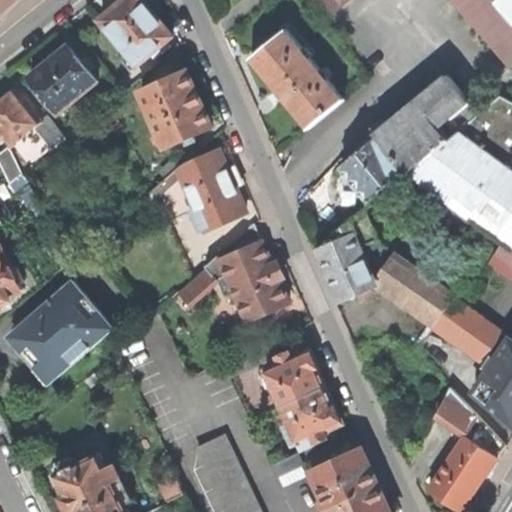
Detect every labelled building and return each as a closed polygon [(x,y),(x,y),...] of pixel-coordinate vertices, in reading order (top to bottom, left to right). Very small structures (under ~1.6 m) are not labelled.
[(0,0),(0,15),(17,0),(0,0)] [(123,59),(132,69),(173,34),(153,9),(145,0),(122,0),(101,18),(130,53),(123,59)] [(315,0),(331,18),(352,0),(315,0)] [(511,0),(453,0),(511,68),(511,0)] [(286,99),(310,128),(344,99),(287,30),(253,59),(286,99)] [(31,76),(59,111),(98,80),(69,45),(51,60),(31,76)] [(164,138),(167,145),(212,125),(199,94),(188,70),(142,90),(161,133),(155,136),(157,141),(164,138)] [(379,137),(408,172),(462,130),(481,114),(448,75),(412,105),(377,134),(379,137)] [(0,100),(0,128),(12,143),(35,125),(40,121),(39,120),(15,89),(1,100),(0,100)] [(481,114),(462,130),(510,166),(511,163),(511,100),(503,95),(481,114)] [(48,113),(39,120),(40,121),(35,125),(53,148),(67,137),(48,113)] [(511,167),(510,166),(462,130),(408,172),(403,176),(504,245),(511,250),(511,167)] [(371,202),(403,176),(408,172),(379,137),(342,167),(351,177),(344,183),(346,186),(353,194),(356,197),(362,191),(371,202)] [(0,152),(0,160),(11,183),(23,173),(13,152),(7,147),(0,152)] [(186,166),(213,225),(247,210),(236,187),(228,170),(220,151),(186,166)] [(174,218),(192,210),(197,208),(180,169),(179,166),(159,184),(174,218)] [(202,230),(213,225),(186,166),(180,169),(197,208),(192,210),(202,230)] [(237,166),(228,170),(236,187),(245,183),(241,174),(237,166)] [(350,196),(353,194),(346,186),(343,188),(346,192),(350,196)] [(367,208),(354,218),(360,232),(356,233),(361,246),(381,239),(367,208)] [(335,234),(337,241),(356,233),(360,232),(354,218),(335,234)] [(12,229),(18,243),(31,236),(24,223),(12,229)] [(235,240),(240,252),(263,241),(255,223),(235,240)] [(329,272),(341,299),(377,283),(361,246),(356,233),(337,241),(318,248),(329,272)] [(0,304),(13,298),(11,295),(24,289),(0,239),(0,304)] [(236,289),(249,318),(289,301),(279,278),(273,263),(263,241),(240,252),(223,259),(229,274),(236,289)] [(493,262),(507,271),(511,262),(511,250),(504,245),(493,262)] [(207,266),(208,268),(218,279),(229,274),(223,259),(219,254),(207,266)] [(377,283),(392,293),(412,264),(397,254),(377,283)] [(278,261),(273,263),(279,278),(284,276),(280,267),(278,261)] [(392,293),(436,325),(454,299),(456,296),(412,264),(392,293)] [(190,303),(218,279),(208,268),(180,292),(190,303)] [(236,289),(229,274),(218,279),(224,294),(236,289)] [(34,354),(55,379),(116,327),(75,280),(14,331),(34,354)] [(434,327),(482,360),(501,332),(454,299),(436,325),(434,327)] [(476,392),(511,423),(511,339),(500,355),(496,353),(486,367),(491,370),(476,392)] [(266,369),(283,406),(327,386),(319,368),(320,368),(315,357),(311,348),(300,353),(297,346),(270,358),(274,366),(266,369)] [(223,362),(230,376),(257,364),(250,350),(223,362)] [(299,441),(303,450),(337,434),(333,427),(344,422),(339,409),(335,401),(334,402),(327,386),(283,406),(292,426),(299,441)] [(437,416),(466,436),(478,415),(452,387),(437,416)] [(478,415),(466,436),(499,457),(507,445),(478,415)] [(293,444),(299,441),(292,426),(286,428),(293,444)] [(198,448),(228,511),(261,511),(225,435),(198,448)] [(430,490),(464,511),(481,485),(499,457),(466,436),(430,490)] [(391,511),(379,483),(363,448),(314,471),(327,501),(323,503),(327,511),(391,511)] [(71,506),(73,511),(130,511),(114,480),(122,476),(115,462),(107,466),(100,451),(78,462),(76,458),(72,458),(70,456),(60,461),(60,463),(57,467),(59,471),(55,473),(71,506)] [(279,476),(281,476),(303,465),(298,453),(274,464),(279,476)] [(281,476),(285,485),(307,475),(303,465),(281,476)] [(161,481),(170,500),(186,492),(177,473),(161,481)]
